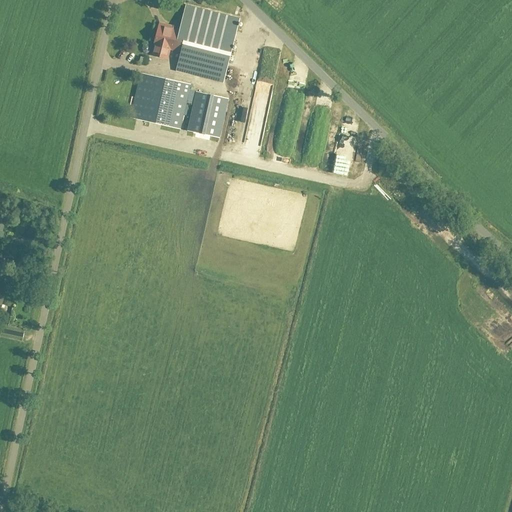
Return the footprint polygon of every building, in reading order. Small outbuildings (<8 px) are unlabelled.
[(222,84),(238,20),(184,8),(179,31),(158,26),(153,48),(154,48),(152,58),(166,62),(169,52),(179,55),(175,72),(222,84)] [(255,104),(270,107),(281,49),(266,47),(255,104)] [(218,140),(227,101),(188,92),(189,86),(140,75),(130,120),(179,131),(185,104),(193,106),(187,133),(218,140)] [(386,176),(382,182),(395,189),(398,183),(386,176)] [(420,195),(411,201),(420,215),(429,208),(420,195)]
